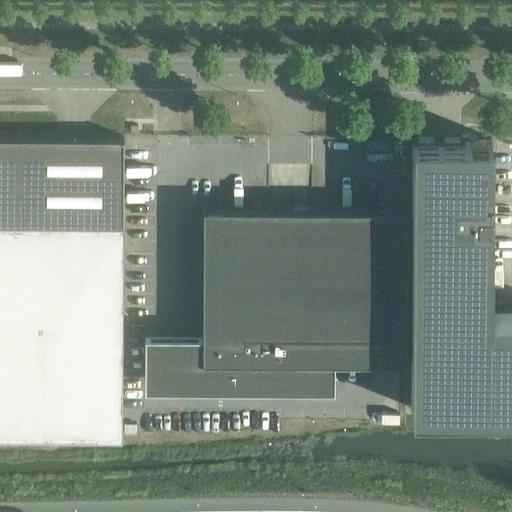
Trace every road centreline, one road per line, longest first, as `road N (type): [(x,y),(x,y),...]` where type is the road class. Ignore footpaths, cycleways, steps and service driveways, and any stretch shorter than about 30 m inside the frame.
road 1 (unclassified): [(511,78),(0,77)]
road 2 (unknown): [(168,172),(160,308),(168,367),(200,386),(268,402),(386,390)]
road 3 (unknown): [(168,172),(289,169)]
